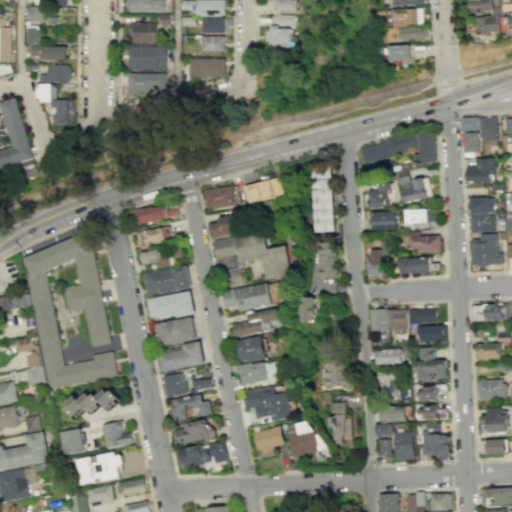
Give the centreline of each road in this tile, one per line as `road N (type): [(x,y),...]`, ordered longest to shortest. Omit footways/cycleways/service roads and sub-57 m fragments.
road 1 (secondary): [(0,241),(110,195),(462,98)]
road 2 (residential): [(346,130),(368,511)]
road 3 (residential): [(168,488),(511,470)]
road 4 (residential): [(172,511),(110,195)]
road 5 (residential): [(249,486),(187,174)]
road 6 (residential): [(0,87),(21,81),(44,147),(245,86)]
road 7 (residential): [(470,511),(458,289)]
road 8 (residential): [(458,289),(448,102)]
road 9 (residential): [(355,293),(511,285)]
road 10 (residential): [(96,128),(98,0)]
